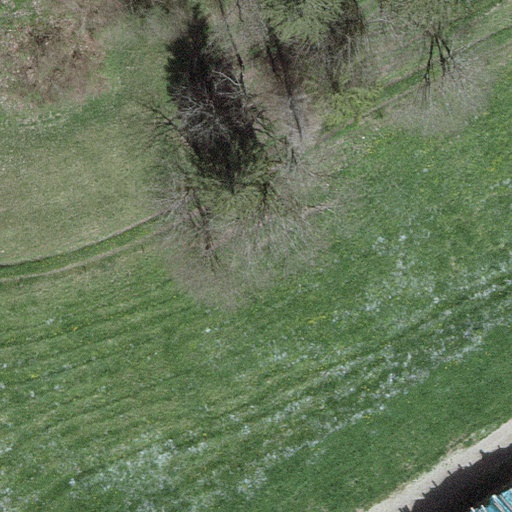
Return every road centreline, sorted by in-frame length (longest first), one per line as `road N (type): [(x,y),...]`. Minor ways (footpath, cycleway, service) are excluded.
road 1 (track): [(0,269),(70,260),(138,234),(511,43)]
road 2 (track): [(409,511),(511,429)]
